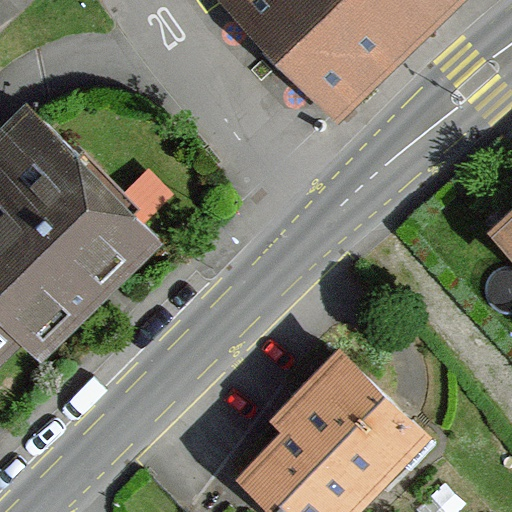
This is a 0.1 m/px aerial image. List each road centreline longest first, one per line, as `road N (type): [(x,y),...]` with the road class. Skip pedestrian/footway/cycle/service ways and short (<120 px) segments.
road 1 (secondary): [(312,230),(24,511)]
road 2 (residential): [(312,230),(144,0)]
road 3 (secondary): [(511,53),(312,230)]
road 4 (track): [(347,199),(511,387)]
